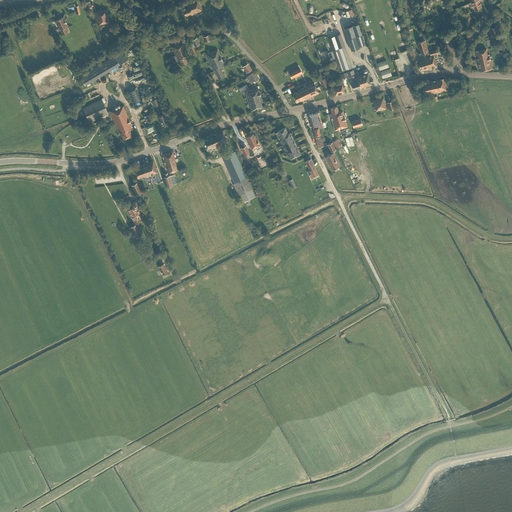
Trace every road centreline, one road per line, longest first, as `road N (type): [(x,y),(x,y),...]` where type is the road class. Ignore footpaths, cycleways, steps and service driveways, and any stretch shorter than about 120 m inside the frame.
road 1 (track): [(25,511),(387,298)]
road 2 (tertiary): [(0,161),(107,163),(288,111)]
road 3 (residential): [(288,111),(230,35),(175,32),(123,0)]
road 4 (track): [(338,197),(423,199),(489,236),(511,238)]
road 5 (tertiary): [(296,109),(452,74)]
road 6 (track): [(161,261),(126,278),(86,193),(98,183)]
road 7 (track): [(450,426),(387,298)]
